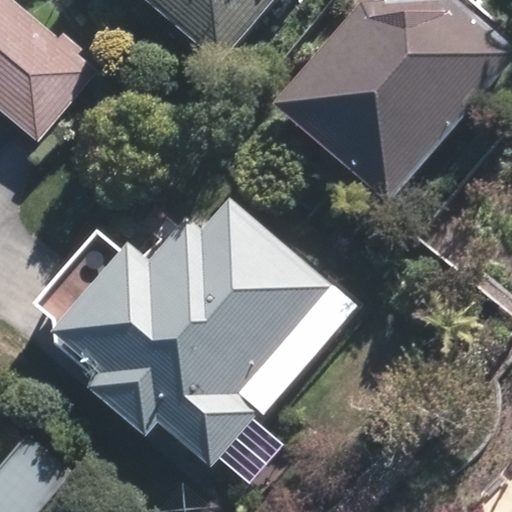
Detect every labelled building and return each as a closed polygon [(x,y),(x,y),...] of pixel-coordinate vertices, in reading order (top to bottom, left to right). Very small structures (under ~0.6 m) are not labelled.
[(50,143),(112,71),(27,0),(0,0),(0,109),(4,105),(50,143)] [(160,0),(229,62),(284,0),(160,0)] [(375,0),(286,101),(401,202),(511,76),(511,29),(478,0),(375,0)] [(275,414),(367,307),(240,199),(218,225),(203,213),(166,256),(145,239),(67,329),(115,370),(101,386),(160,436),(171,423),(222,467),(271,410),(275,414)] [(37,432),(0,476),(0,511),(51,511),(85,472),(37,432)]
